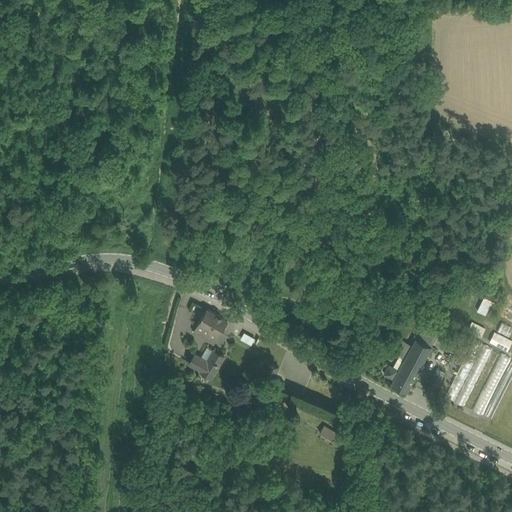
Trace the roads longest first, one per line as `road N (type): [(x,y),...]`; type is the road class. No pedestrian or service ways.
road 1 (secondary): [(511,458),(182,278),(135,261),(0,274)]
road 2 (track): [(399,0),(367,127),(376,159),(380,292),(347,312),(263,297)]
